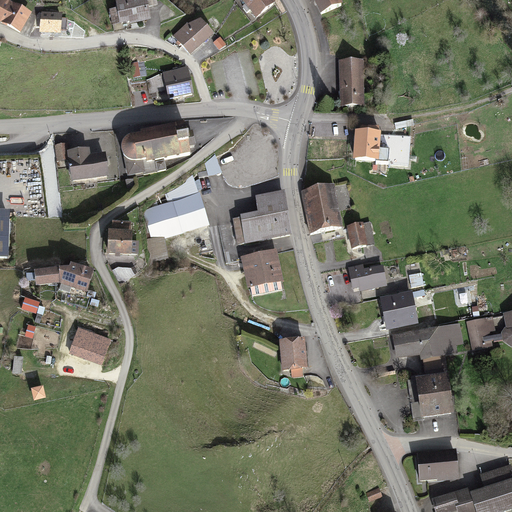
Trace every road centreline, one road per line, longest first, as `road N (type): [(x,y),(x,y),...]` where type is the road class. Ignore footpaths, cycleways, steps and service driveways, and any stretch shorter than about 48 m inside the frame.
road 1 (residential): [(90,503),(130,350),(129,324),(98,262),(96,234),(249,111)]
road 2 (primary): [(381,455),(340,369),(301,239),(291,175),(299,124)]
road 3 (residential): [(0,30),(28,43),(149,40),(194,67),(208,109)]
road 4 (unclassified): [(0,126),(208,109)]
road 5 (residential): [(511,452),(430,444),(381,455)]
road 6 (primary): [(299,124),(311,61),(291,0)]
road 7 (unknown): [(291,175),(226,192),(187,237)]
